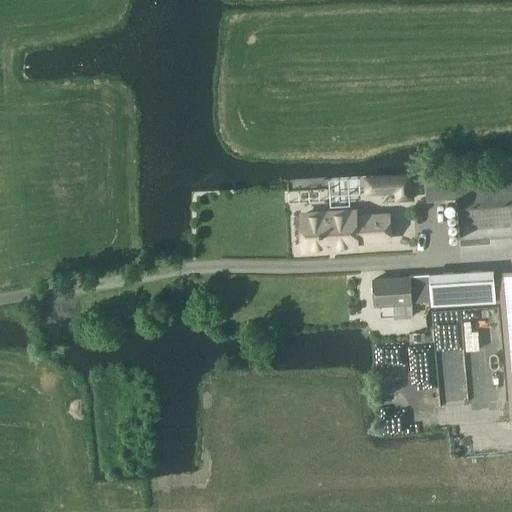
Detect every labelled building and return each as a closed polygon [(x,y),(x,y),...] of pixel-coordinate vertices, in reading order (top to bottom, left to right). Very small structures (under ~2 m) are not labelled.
[(442,200),(460,198),(462,237),(511,234),(511,171),(459,175),(459,176),(426,178),(427,202),(442,201),(442,200)] [(415,201),(414,174),(400,174),(364,176),(364,179),(365,196),(395,194),(396,202),(415,201)] [(356,212),(303,215),(305,249),(358,246),(357,241),(390,239),(389,215),(356,217),(356,212)] [(496,303),(494,269),(481,269),(430,273),(431,302),(432,307),(496,303)] [(511,272),(500,273),(511,416),(511,272)] [(431,302),(430,273),(409,275),(409,277),(375,279),(376,304),(395,303),(396,317),(413,316),(413,303),(431,302)]
